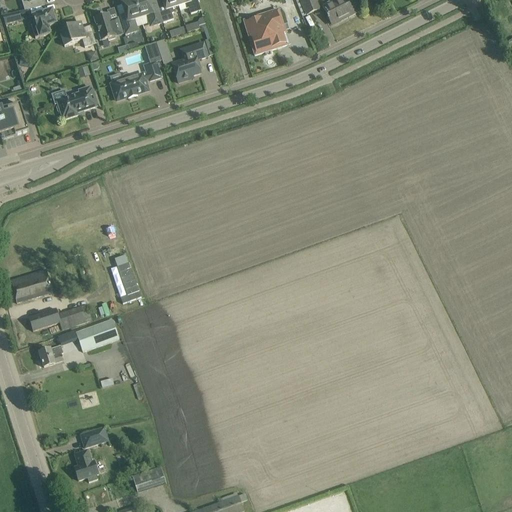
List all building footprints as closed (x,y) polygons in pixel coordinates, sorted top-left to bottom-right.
[(21,0),(25,11),(44,7),(42,0),(43,0),(21,0)] [(141,20),(134,0),(131,1),(130,0),(127,0),(125,2),(125,3),(122,4),(125,15),(119,17),(125,37),(139,32),(135,22),(141,20)] [(134,0),(141,20),(146,19),(149,28),(163,24),(157,5),(151,7),(148,0),(134,0)] [(162,0),(163,3),(157,5),(163,24),(173,20),(172,14),(174,14),(172,9),(179,7),(176,0),(162,0)] [(176,0),(179,7),(185,5),(186,10),(189,9),(191,15),(201,11),(197,0),(176,0)] [(315,0),(300,0),(307,16),(320,11),(315,0)] [(354,0),(329,0),(331,4),(323,8),(328,18),(327,19),(328,20),(329,20),(331,25),(340,21),(339,20),(348,16),(349,18),(360,12),(354,0)] [(286,34),(278,10),(244,22),(255,56),(286,46),(283,35),(286,34)] [(53,15),(52,11),(33,17),(33,18),(29,19),(35,39),(50,35),(48,27),(56,24),(55,20),(57,20),(55,14),(53,15)] [(21,22),(19,13),(3,17),(5,26),(21,22)] [(122,34),(117,19),(110,22),(108,15),(102,17),(101,15),(96,17),(96,18),(94,19),(99,34),(97,34),(100,41),(101,41),(102,42),(108,40),(108,41),(115,39),(115,38),(115,37),(122,34)] [(86,38),(82,25),(78,27),(77,25),(66,28),(68,34),(61,37),(64,48),(72,45),(72,44),(82,40),(85,48),(91,46),(89,37),(86,38)] [(123,82),(111,86),(117,102),(128,98),(128,100),(138,97),(137,95),(148,92),(145,82),(149,80),(150,82),(161,78),(158,70),(164,68),(156,43),(151,45),(154,54),(148,56),(151,65),(145,67),(147,75),(144,77),(143,75),(131,79),(131,78),(130,76),(128,75),(125,75),(124,76),(123,78),(123,81),(123,82)] [(208,57),(204,44),(180,51),(184,62),(172,66),(178,84),(188,81),(187,79),(201,74),(197,61),(208,57)] [(91,53),(89,57),(90,63),(99,60),(96,51),(91,53)] [(51,96),(55,106),(58,105),(58,106),(57,107),(56,109),(58,113),(60,114),(61,113),(62,118),(64,118),(65,120),(78,116),(76,112),(83,110),(84,112),(98,107),(92,90),(91,90),(90,88),(79,92),(80,94),(66,98),(64,92),(51,96)] [(20,105),(0,111),(0,136),(0,137),(2,141),(29,133),(20,105)] [(129,267),(118,271),(128,301),(121,303),(123,309),(141,302),(129,267)] [(53,296),(47,273),(11,282),(17,304),(53,296)] [(87,291),(84,283),(68,288),(70,295),(87,291)] [(91,322),(86,306),(58,315),(56,310),(29,319),(33,332),(60,324),(62,331),(91,322)] [(112,321),(76,334),(83,352),(118,339),(112,321)] [(39,353),(44,368),(56,364),(63,361),(62,356),(64,355),(61,347),(51,350),(51,349),(39,353)] [(109,443),(105,429),(80,436),(85,450),(109,443)] [(91,464),(87,452),(75,456),(79,468),(76,469),(77,471),(75,472),(78,481),(87,479),(88,483),(97,480),(96,476),(97,475),(93,463),(91,464)] [(136,492),(166,485),(162,468),(132,476),(136,492)] [(197,511),(244,511),(242,504),(248,501),(246,495),(197,511)]
